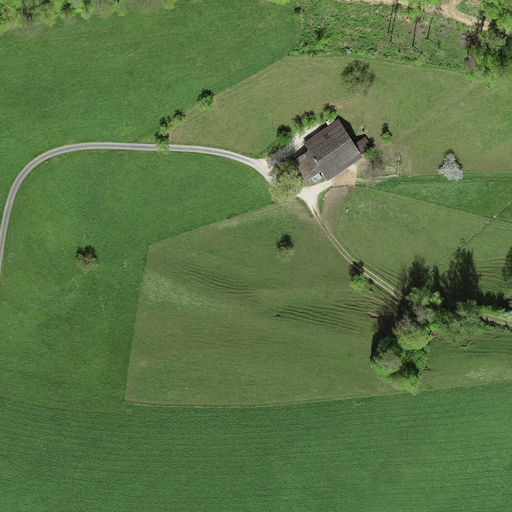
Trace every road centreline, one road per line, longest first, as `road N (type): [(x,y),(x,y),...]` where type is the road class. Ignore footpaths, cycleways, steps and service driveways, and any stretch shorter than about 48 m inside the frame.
road 1 (track): [(0,260),(15,185),(40,159),(74,147),(235,154),(310,195)]
road 2 (track): [(511,325),(419,308),(391,294),(319,224),(310,195)]
road 3 (track): [(310,195),(341,178),(511,180)]
